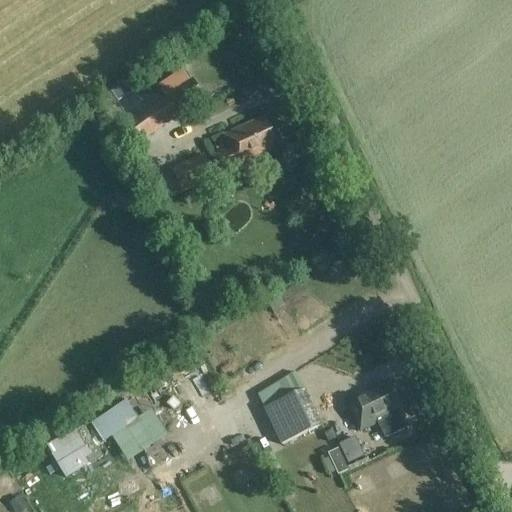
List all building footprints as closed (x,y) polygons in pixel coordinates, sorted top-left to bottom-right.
[(193,82),(161,103),(130,123),(142,142),(172,120),(204,98),(193,82)] [(229,150),(211,158),(220,177),(275,152),(271,144),(276,142),(265,118),(223,137),(229,150)] [(173,171),(183,195),(216,181),(205,157),(173,171)] [(220,180),(206,187),(212,198),(226,191),(220,180)] [(268,363),(246,373),(250,381),(272,371),(268,363)] [(345,402),(360,433),(379,424),(385,438),(403,430),(393,408),(398,406),(387,382),(345,402)] [(321,427),(304,391),(264,411),(282,447),(288,444),(321,427)] [(149,418),(162,442),(174,435),(149,392),(113,413),(126,436),(116,442),(125,458),(148,444),(137,425),(149,418)] [(343,451),(352,468),(385,450),(376,433),(343,451)] [(348,472),(338,450),(328,455),(338,477),(348,472)] [(30,497),(39,508),(49,500),(41,489),(30,497)]
